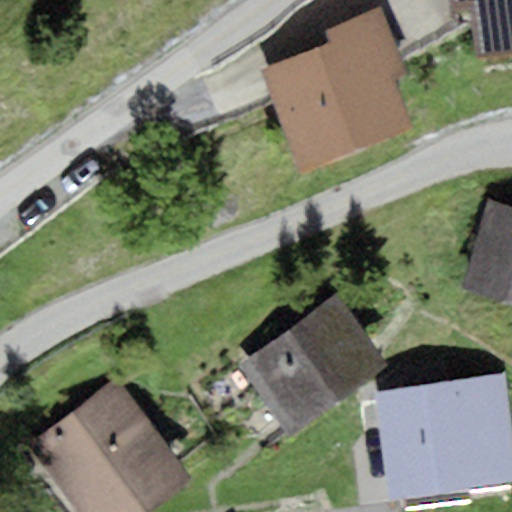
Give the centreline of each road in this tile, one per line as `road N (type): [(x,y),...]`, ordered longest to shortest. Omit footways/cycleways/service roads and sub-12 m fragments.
road 1 (residential): [(511,141),(443,152),(178,263),(77,316),(0,385)]
road 2 (residential): [(0,193),(288,0)]
